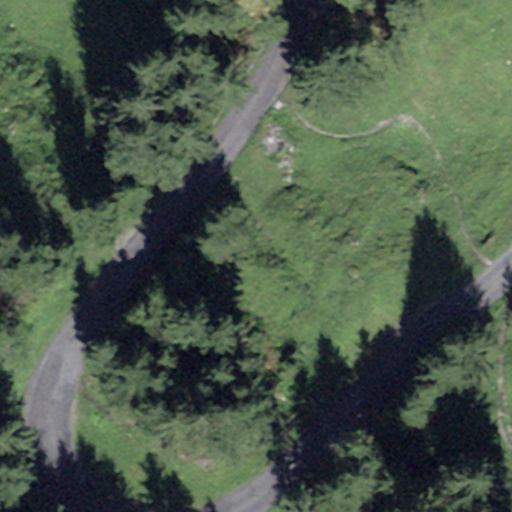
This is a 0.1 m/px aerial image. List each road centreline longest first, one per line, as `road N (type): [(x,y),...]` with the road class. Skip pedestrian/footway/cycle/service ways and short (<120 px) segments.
road 1 (unclassified): [(307,0),(268,79),(55,378),(54,451),(89,511)]
road 2 (unclassified): [(238,511),(456,309),(511,268)]
